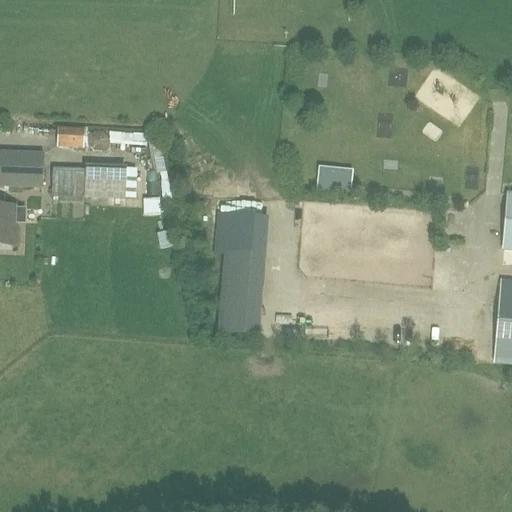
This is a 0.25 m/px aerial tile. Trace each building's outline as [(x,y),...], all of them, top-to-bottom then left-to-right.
[(84,131),(63,130),(58,130),(57,150),(84,152),(84,131)] [(0,188),(43,190),(44,157),(0,154),(0,188)] [(352,168),(318,165),(315,190),(350,193),(352,168)] [(125,175),(115,174),(52,172),(50,198),(125,202),(125,175)] [(511,196),(508,196),(503,250),(511,251),(511,196)] [(0,252),(12,253),(12,248),(17,248),(18,230),(17,230),(18,210),(0,208),(0,252)] [(216,254),(224,254),(221,335),(265,336),(270,217),(218,215),(216,254)] [(511,365),(511,283),(502,282),(495,364),(511,365)]
